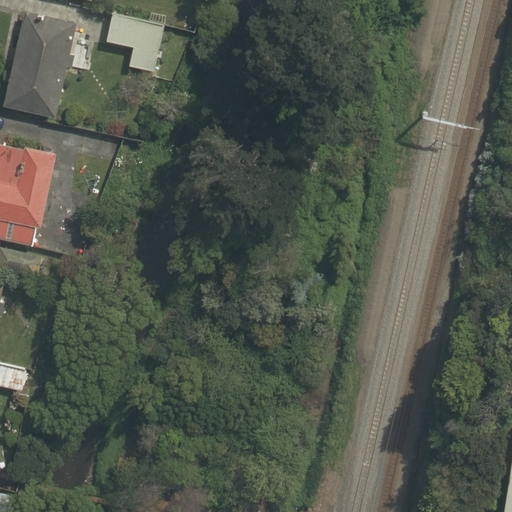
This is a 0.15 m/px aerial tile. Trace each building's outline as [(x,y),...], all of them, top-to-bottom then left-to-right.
[(4,107),(57,118),(78,23),(24,11),(4,107)] [(129,67),(154,72),(164,25),(111,14),(105,43),(133,49),(129,67)] [(0,239),(38,247),(56,152),(0,141),(0,239)] [(0,269),(39,278),(44,257),(0,247),(0,269)] [(25,370),(0,363),(0,386),(20,391),(25,370)] [(8,511),(12,495),(0,493),(0,511),(8,511)]
